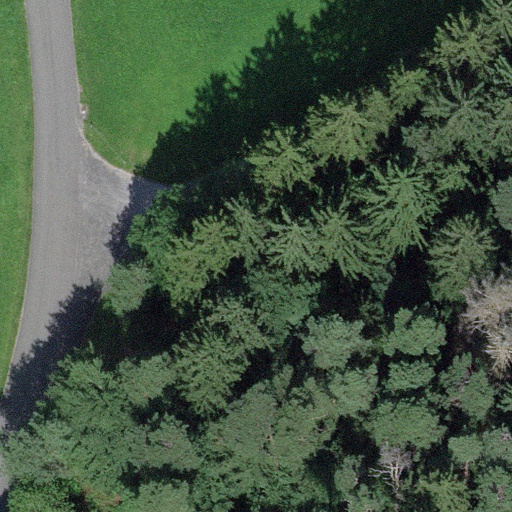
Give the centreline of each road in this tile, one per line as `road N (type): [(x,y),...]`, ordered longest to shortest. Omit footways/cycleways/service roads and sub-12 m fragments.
road 1 (unclassified): [(50,0),(77,133),(78,282),(30,458),(2,511)]
road 2 (track): [(511,34),(171,237),(78,282)]
road 3 (track): [(66,325),(244,346),(402,337),(511,288)]
